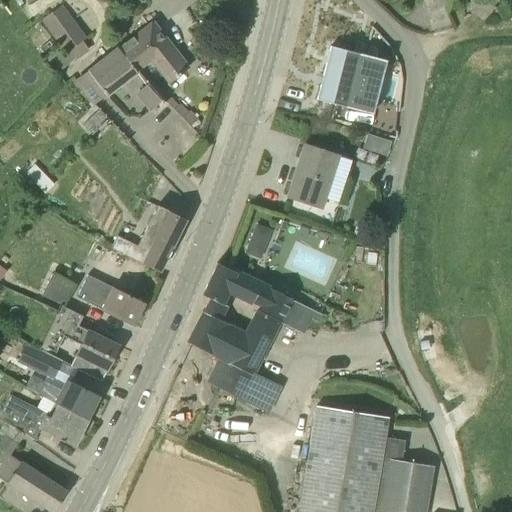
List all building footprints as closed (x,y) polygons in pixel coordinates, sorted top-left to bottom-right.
[(40,20),(63,51),(67,49),(74,59),(76,58),(86,50),(79,40),(82,37),(60,6),(40,20)] [(118,48),(136,72),(151,61),(169,84),(187,70),(151,24),(120,48),(119,47),(118,48)] [(137,73),(136,72),(118,48),(87,72),(88,73),(76,82),(93,105),(105,95),(106,96),(137,73)] [(370,58),(359,56),(330,48),(322,80),(325,81),(324,87),(320,86),(316,102),(346,109),(350,94),(354,95),(355,95),(359,76),(371,79),(376,60),(370,58)] [(146,86),(138,94),(152,110),(161,102),(146,86)] [(190,127),(198,119),(189,111),(188,113),(180,105),(179,106),(171,98),(166,102),(190,127)] [(391,141),(381,138),(376,153),(386,156),(391,141)] [(321,208),(327,190),(333,171),(329,170),(333,155),(337,156),(338,155),(305,145),(288,198),(321,208)] [(116,236),(110,248),(142,264),(149,250),(167,259),(171,249),(170,249),(177,235),(178,236),(186,220),(158,206),(137,246),(130,242),(116,236)] [(263,254),(270,226),(256,222),(249,250),(263,254)] [(207,383),(251,405),(267,413),(281,387),(254,373),(292,298),(217,263),(203,294),(221,303),(228,289),(260,305),(246,333),(204,311),(188,343),(212,356),(212,355),(219,359),(207,383)] [(60,306),(64,307),(75,285),(53,274),(39,303),(57,312),(60,306)] [(144,303),(87,275),(76,296),(133,324),(144,303)] [(58,347),(63,337),(80,345),(70,367),(101,382),(106,371),(118,346),(78,326),(82,316),(64,307),(60,306),(57,312),(55,315),(56,316),(45,341),(58,347)] [(54,379),(62,361),(27,345),(18,363),(54,379)] [(99,396),(66,380),(61,391),(43,382),(37,394),(88,418),(99,396)] [(88,418),(37,394),(37,395),(54,403),(48,417),(35,411),(36,409),(13,398),(3,419),(6,421),(24,434),(35,441),(40,429),(73,447),(87,419),(88,418)] [(316,405),(299,511),(373,511),(385,438),(388,418),(316,405)] [(53,511),(67,492),(20,462),(20,463),(9,456),(24,434),(6,421),(0,430),(0,432),(4,435),(0,441),(0,449),(7,454),(0,465),(0,478),(51,511),(53,511)] [(405,441),(385,438),(373,511),(425,511),(433,466),(402,461),(405,441)]
